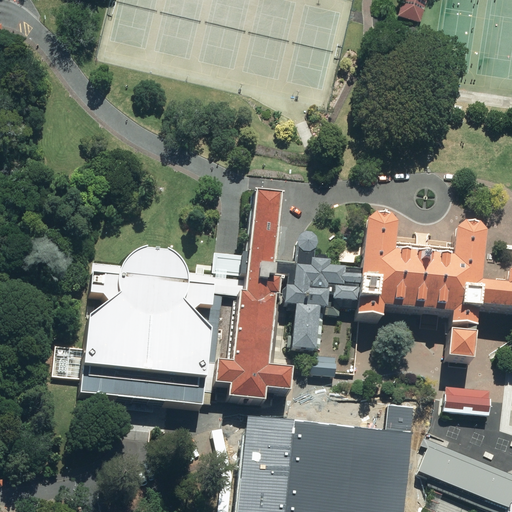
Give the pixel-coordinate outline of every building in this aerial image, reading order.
[(400,0),(396,20),(419,25),(425,0),(400,0)] [(286,203),(255,200),(239,367),(214,365),(211,389),(234,391),(233,404),(266,407),(267,394),(291,397),(293,371),(270,369),(286,203)] [(312,357),(314,317),(446,325),(443,363),(474,365),(477,316),(511,317),(511,284),(475,283),(478,234),(448,233),(446,254),(388,250),(390,223),(352,221),(349,276),(302,274),(303,248),(290,247),(286,305),(283,355),(312,357)] [(89,268),(78,398),(201,412),(215,277),(185,274),(179,265),(169,258),(158,254),(152,253),(145,253),(135,256),(129,258),(124,263),(119,272),(89,268)] [(336,360),(310,358),(309,380),(335,381),(336,360)] [(494,391),(451,388),(449,421),(492,424),(494,391)] [(247,414),(234,511),(404,511),(418,406),(389,402),(385,432),(247,414)] [(509,511),(511,511),(511,471),(438,439),(424,470),(511,507),(509,511)]
